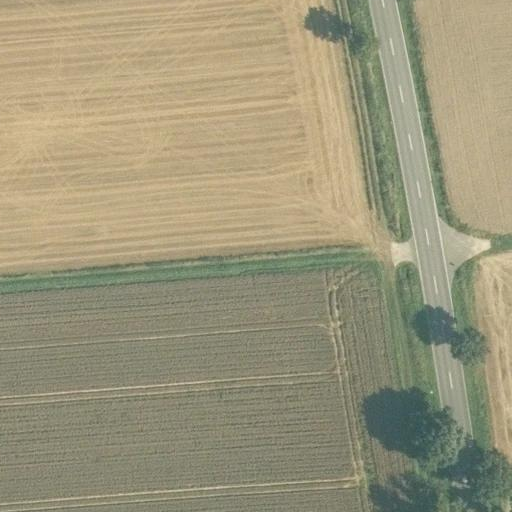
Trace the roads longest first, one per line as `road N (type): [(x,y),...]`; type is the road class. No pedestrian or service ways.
road 1 (secondary): [(469,511),(382,0)]
road 2 (track): [(341,0),(425,511)]
road 3 (track): [(0,283),(511,239)]
